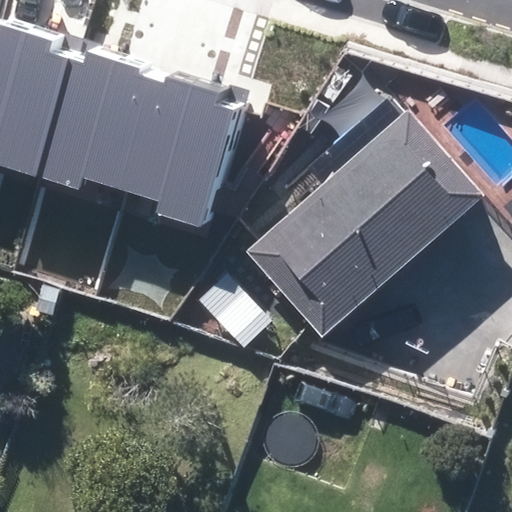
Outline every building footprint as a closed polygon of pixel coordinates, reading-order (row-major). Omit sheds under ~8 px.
[(0,167),(41,179),(79,54),(62,49),(66,35),(0,14),(0,167)] [(85,176),(126,188),(161,70),(153,67),(154,63),(89,44),(86,56),(79,54),(41,179),(80,191),(85,176)] [(208,227),(246,103),(222,96),(225,85),(173,69),(171,73),(161,70),(126,188),(162,199),(158,212),(208,227)] [(484,195),(409,110),(246,252),(322,337),(484,195)] [(330,380),(284,367),(267,426),(313,439),(330,380)]
